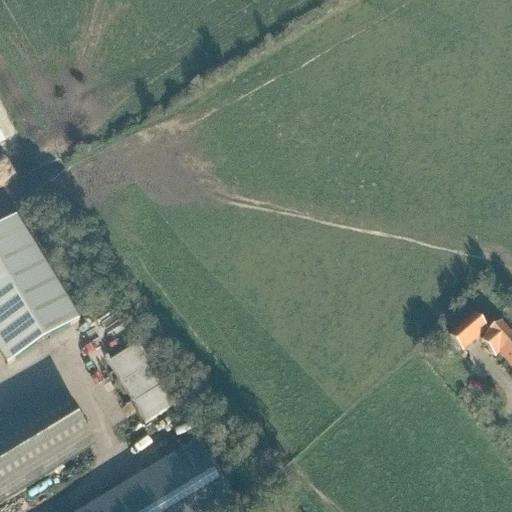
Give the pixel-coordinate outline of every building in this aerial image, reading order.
[(0,229),(0,357),(6,368),(79,322),(17,220),(0,229)] [(473,316),(448,338),(463,354),(488,332),(473,316)] [(511,335),(501,324),(480,342),(496,360),(499,357),(511,371),(511,335)] [(23,417),(0,431),(0,506),(57,472),(23,417)] [(116,492),(127,511),(233,511),(194,446),(164,464),(164,463),(116,492)] [(127,511),(116,492),(82,511),(127,511)]
